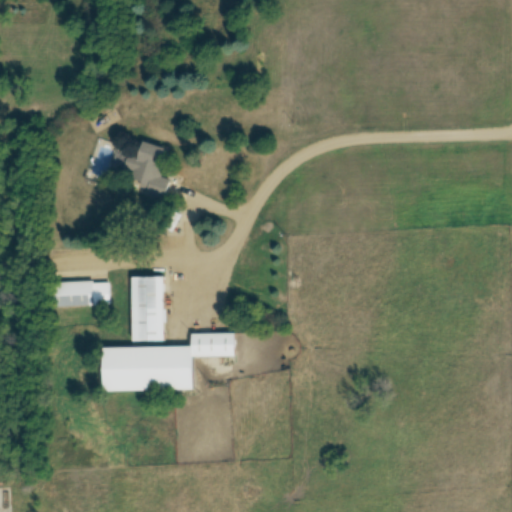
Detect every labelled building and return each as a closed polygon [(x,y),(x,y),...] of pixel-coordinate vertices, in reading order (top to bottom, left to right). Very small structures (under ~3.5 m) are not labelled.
[(139,159),(118,152),(110,176),(167,195),(172,180),(160,176),(169,149),(145,141),(139,159)] [(137,341),(136,277),(165,277),(166,340),(137,341)] [(55,283),(98,282),(99,307),(55,308),(55,283)] [(198,334),(239,334),(239,358),(198,359),(198,334)] [(108,349),(195,347),(196,389),(108,391),(108,349)]
